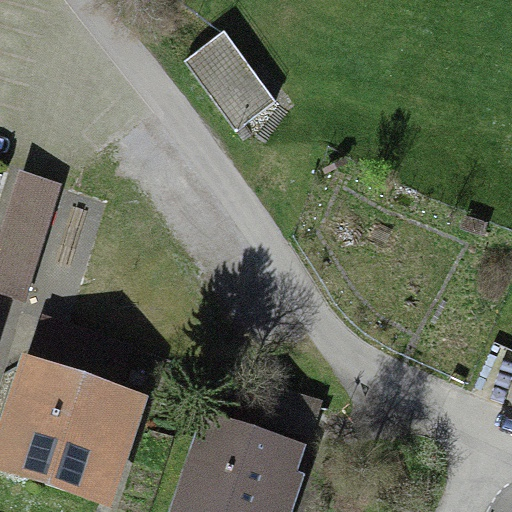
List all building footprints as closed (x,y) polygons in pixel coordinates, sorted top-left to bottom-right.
[(238,132),(277,104),(226,35),(188,62),(238,132)] [(26,178),(0,261),(0,287),(27,295),(61,188),(26,178)] [(49,320),(37,357),(118,383),(130,346),(49,320)] [(12,459),(101,489),(126,412),(37,383),(12,459)] [(320,407),(268,391),(259,419),(311,435),(320,407)] [(217,434),(190,511),(287,511),(294,491),(278,486),(287,458),(217,434)]
